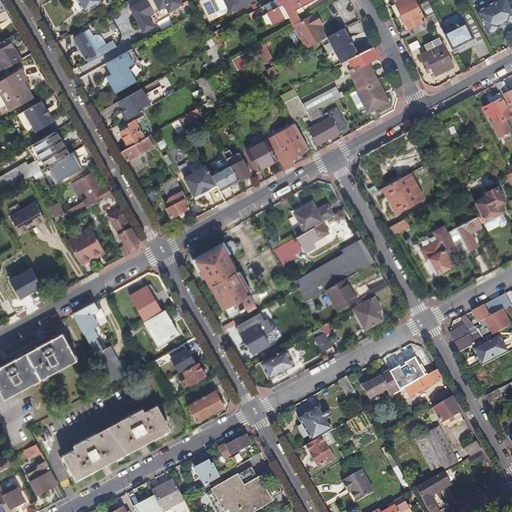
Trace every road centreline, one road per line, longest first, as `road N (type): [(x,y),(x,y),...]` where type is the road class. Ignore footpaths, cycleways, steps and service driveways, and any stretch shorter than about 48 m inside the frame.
road 1 (residential): [(18,0),(161,250)]
road 2 (residential): [(64,511),(255,411)]
road 3 (residential): [(161,250),(333,157)]
road 4 (residential): [(255,411),(426,322)]
road 5 (residential): [(426,322),(333,157)]
road 6 (residential): [(161,250),(255,411)]
road 7 (residential): [(0,337),(161,250)]
road 8 (residential): [(511,473),(426,322)]
road 9 (unknown): [(70,497),(54,462),(56,443),(135,393)]
road 10 (residential): [(419,110),(365,0)]
